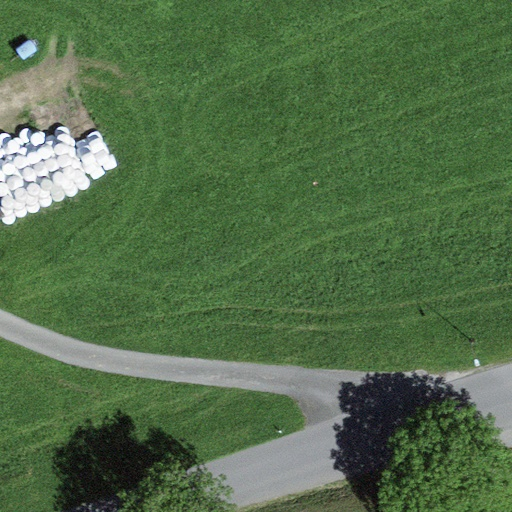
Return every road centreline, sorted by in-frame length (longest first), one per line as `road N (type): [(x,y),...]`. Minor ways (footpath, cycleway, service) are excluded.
road 1 (track): [(0,320),(27,337),(134,369),(362,390),(461,413)]
road 2 (tertiary): [(145,511),(461,413)]
